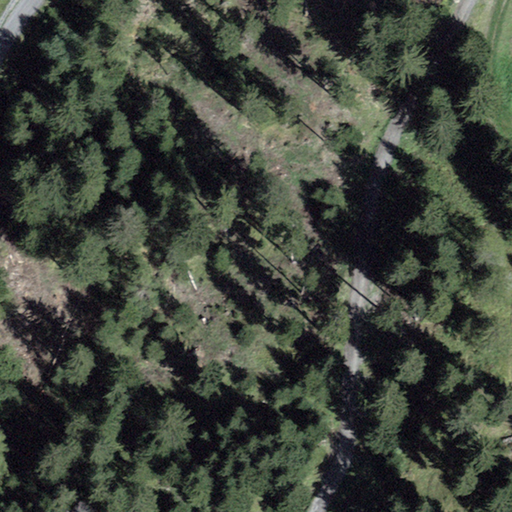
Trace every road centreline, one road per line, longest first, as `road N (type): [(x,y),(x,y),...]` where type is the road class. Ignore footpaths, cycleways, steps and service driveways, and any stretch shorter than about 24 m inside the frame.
road 1 (track): [(316,511),(346,452),(373,164),(470,0)]
road 2 (track): [(499,0),(487,44),(492,113),(505,156),(499,216)]
